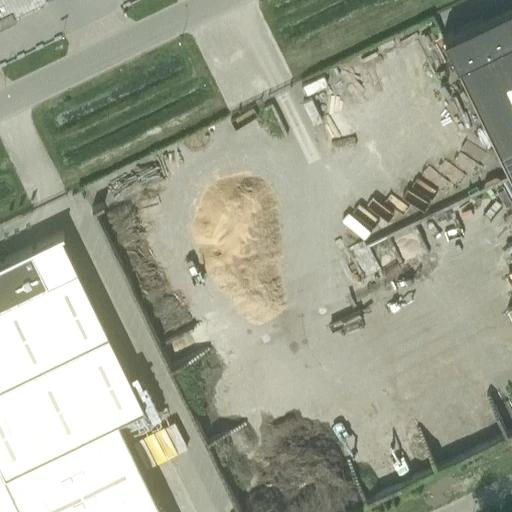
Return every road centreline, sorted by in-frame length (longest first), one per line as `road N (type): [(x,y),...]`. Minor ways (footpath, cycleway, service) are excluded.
road 1 (unknown): [(219,511),(216,486),(58,189)]
road 2 (unknown): [(326,169),(344,265),(365,316),(415,334),(511,298)]
road 3 (unclassified): [(0,105),(219,0)]
road 4 (unknown): [(242,0),(326,169)]
road 5 (unknown): [(326,169),(270,163),(234,177),(225,207),(248,254)]
